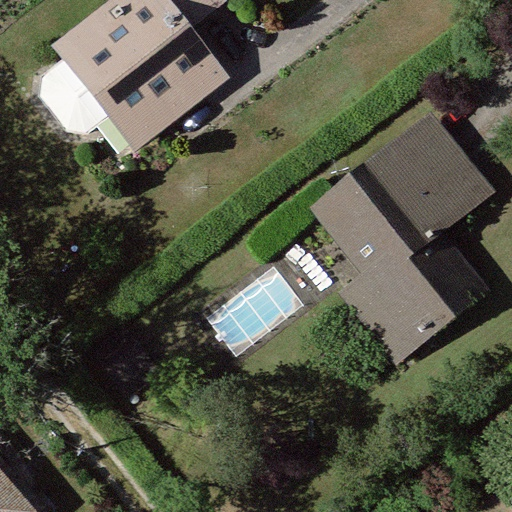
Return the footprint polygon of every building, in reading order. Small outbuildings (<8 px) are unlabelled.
[(128,0),(65,51),(68,55),(40,78),(38,98),(64,130),(84,132),(112,110),(136,139),(213,78),(175,31),(209,4),(206,0),(128,0)] [(483,198),(429,130),(325,212),(377,277),(356,294),(399,348),(477,287),(436,235),(483,198)] [(122,338),(99,355),(128,393),(150,376),(122,338)] [(0,495),(14,511),(22,505),(0,480),(0,495)] [(0,511),(14,511),(0,495),(0,511)]
